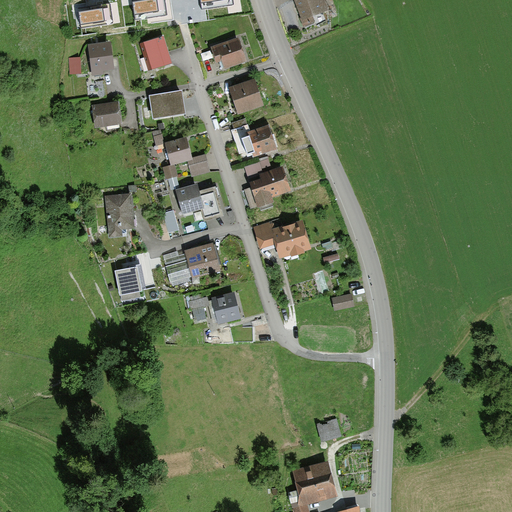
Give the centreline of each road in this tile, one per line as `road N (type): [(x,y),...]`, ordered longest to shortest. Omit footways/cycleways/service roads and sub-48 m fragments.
road 1 (tertiary): [(282,58),(365,250),(379,310),(379,357)]
road 2 (residential): [(246,222),(200,85),(282,58)]
road 3 (residential): [(379,357),(325,357),(285,339),(246,222)]
road 4 (tertiary): [(379,357),(380,511)]
road 5 (unknown): [(380,432),(331,452),(341,499),(380,496)]
